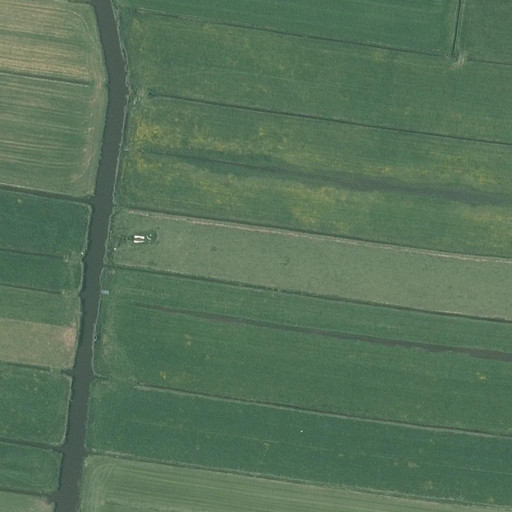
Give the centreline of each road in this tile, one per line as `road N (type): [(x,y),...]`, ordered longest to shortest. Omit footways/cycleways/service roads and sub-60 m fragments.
road 1 (track): [(121,0),(140,108),(511,167)]
road 2 (track): [(131,372),(511,374)]
road 3 (track): [(0,320),(106,339),(131,372)]
road 4 (track): [(131,372),(100,450),(93,511)]
road 5 (track): [(51,381),(71,334),(75,254)]
